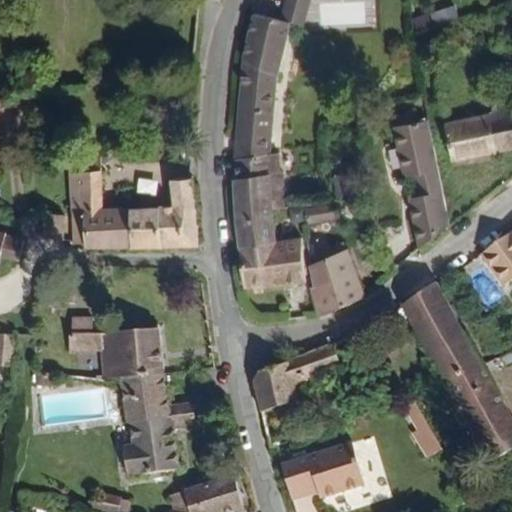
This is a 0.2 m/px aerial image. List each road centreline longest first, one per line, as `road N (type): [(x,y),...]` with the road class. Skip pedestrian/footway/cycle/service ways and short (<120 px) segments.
road 1 (residential): [(239,362),(222,269),(221,97),(248,0)]
road 2 (residential): [(239,362),(357,318),(432,276),(511,216)]
road 3 (residential): [(277,511),(239,362)]
